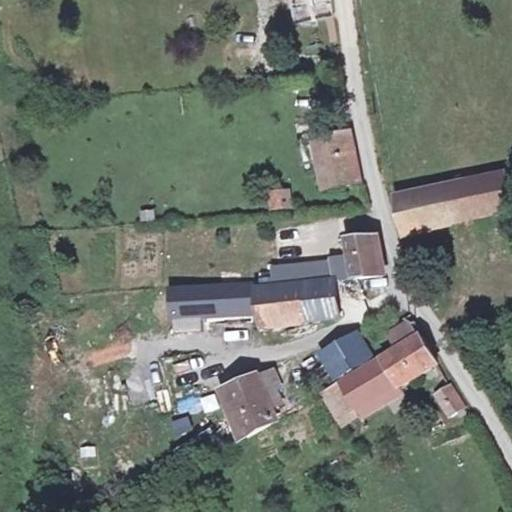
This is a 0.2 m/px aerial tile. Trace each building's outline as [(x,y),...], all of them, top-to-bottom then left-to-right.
[(318,11),(324,38),(336,36),(329,9),(318,11)] [(347,133),(332,135),(316,136),(326,187),(358,181),(347,133)] [(493,171),(443,180),(450,220),(499,211),(493,171)] [(450,220),(443,180),(396,188),(402,228),(450,220)] [(291,188),(268,188),(269,209),(291,209),(291,188)] [(356,273),(384,272),(377,248),(374,233),(348,235),(356,273)] [(302,263),(272,265),(273,284),(304,283),(302,263)] [(256,326),(303,323),(301,295),(300,289),(256,292),(255,288),(170,296),(174,323),(255,314),(256,326)] [(332,291),(301,295),(303,323),(335,322),(332,291)] [(118,327),(139,324),(134,295),(114,298),(118,327)] [(334,343),(345,367),(371,355),(360,331),(334,343)] [(417,335),(343,377),(359,406),(432,361),(417,335)] [(259,385),(270,407),(290,395),(279,373),(259,385)] [(359,406),(343,377),(321,390),(338,419),(359,406)] [(270,407),(259,385),(256,381),(227,396),(249,439),(279,422),(270,407)] [(446,417),(463,406),(450,384),(433,394),(446,417)]
